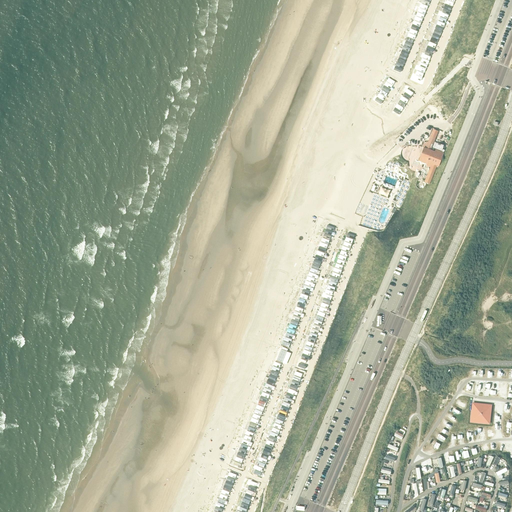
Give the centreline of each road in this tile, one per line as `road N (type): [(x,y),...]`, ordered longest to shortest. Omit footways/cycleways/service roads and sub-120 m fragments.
road 1 (primary): [(511,37),(315,511)]
road 2 (primary): [(320,511),(511,49)]
